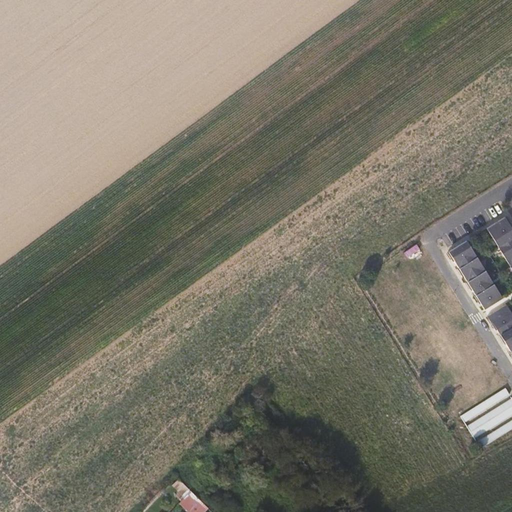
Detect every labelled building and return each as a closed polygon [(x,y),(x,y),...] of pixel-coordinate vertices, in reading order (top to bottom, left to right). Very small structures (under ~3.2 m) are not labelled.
[(511,225),(507,217),(487,229),(511,268),(511,225)] [(502,299),(467,242),(448,253),(452,260),(453,259),(459,269),(458,269),(461,275),(463,275),(467,282),(466,283),(470,289),(471,288),(475,296),(474,296),(478,302),(479,302),(484,310),(502,299)] [(511,314),(506,306),(487,317),(495,329),(496,328),(500,336),(499,337),(504,343),(505,343),(511,352),(509,353),(511,357),(511,314)] [(478,447),(511,428),(511,398),(506,388),(460,414),(478,447)] [(236,475),(232,471),(224,478),(229,483),(236,475)] [(185,497),(190,491),(178,478),(172,485),(185,497)] [(204,511),(208,508),(190,491),(185,497),(179,503),(189,511),(204,511)]
